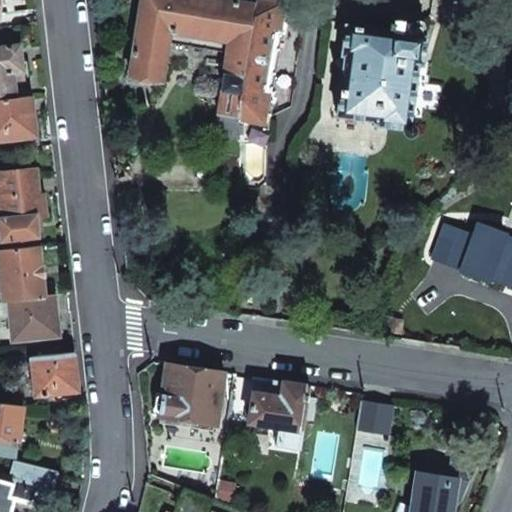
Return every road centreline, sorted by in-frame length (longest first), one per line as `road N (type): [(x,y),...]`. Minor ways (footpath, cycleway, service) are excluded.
road 1 (residential): [(511,385),(103,320)]
road 2 (unknown): [(278,348),(270,251),(292,92),(318,21),(359,0)]
road 3 (residential): [(103,320),(63,0)]
road 4 (residential): [(93,511),(111,439),(103,320)]
